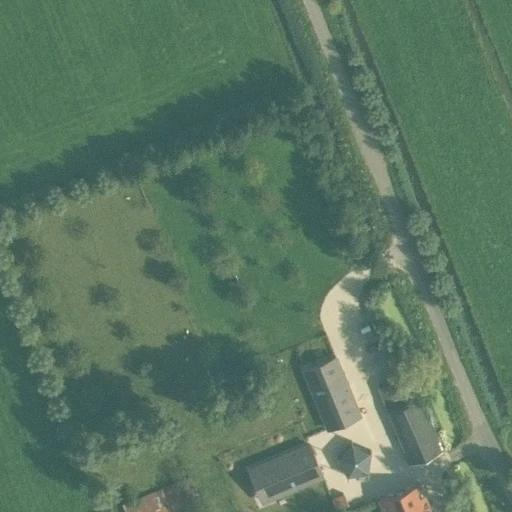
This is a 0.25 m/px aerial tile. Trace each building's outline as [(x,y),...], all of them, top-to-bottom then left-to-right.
[(336,355),(304,368),(312,386),(323,382),(332,404),(321,409),(328,427),(360,414),(336,355)] [(388,411),(413,401),(404,375),(377,386),(388,411)] [(409,463),(440,450),(419,398),(413,401),(388,411),(409,463)] [(310,443),(249,468),(255,484),(266,480),(273,495),(323,474),(310,443)] [(344,443),(330,460),(343,478),(364,473),(366,449),(344,443)] [(385,511),(432,511),(420,481),(379,497),(385,511)] [(336,509),(348,504),(343,492),(331,498),(336,509)]
